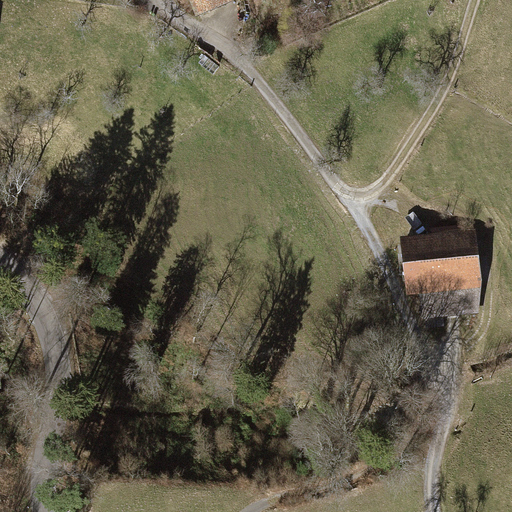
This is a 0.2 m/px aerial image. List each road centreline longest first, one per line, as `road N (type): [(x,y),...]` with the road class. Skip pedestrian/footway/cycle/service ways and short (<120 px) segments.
road 1 (track): [(338,187),(382,260),(442,401),(434,511)]
road 2 (tertiary): [(45,511),(56,355),(36,301),(0,263)]
road 3 (track): [(164,0),(233,54),(338,187)]
road 4 (track): [(442,401),(395,453),(250,511)]
road 5 (track): [(446,86),(377,188),(359,195),(338,187)]
